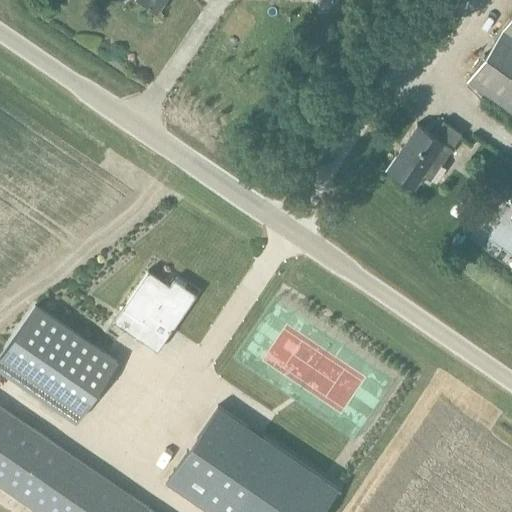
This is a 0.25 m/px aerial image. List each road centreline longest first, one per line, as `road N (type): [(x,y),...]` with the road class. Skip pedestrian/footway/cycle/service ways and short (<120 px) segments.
road 1 (unclassified): [(511,378),(0,27)]
road 2 (track): [(463,0),(406,58),(290,229)]
